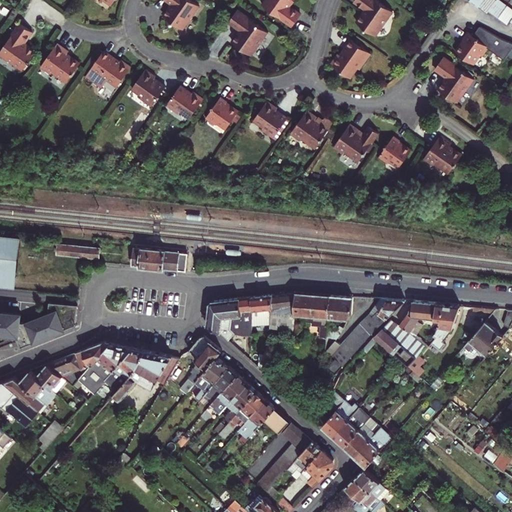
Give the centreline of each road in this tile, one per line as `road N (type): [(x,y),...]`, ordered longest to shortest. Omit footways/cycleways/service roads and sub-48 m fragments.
road 1 (residential): [(511,296),(305,276),(197,284)]
road 2 (residential): [(308,511),(345,470),(342,454),(218,337),(191,327)]
road 3 (residential): [(134,0),(132,33),(154,53),(266,85),(302,71)]
road 4 (residential): [(302,71),(337,97),(383,99),(455,12)]
road 5 (residential): [(197,284),(97,273),(91,315)]
